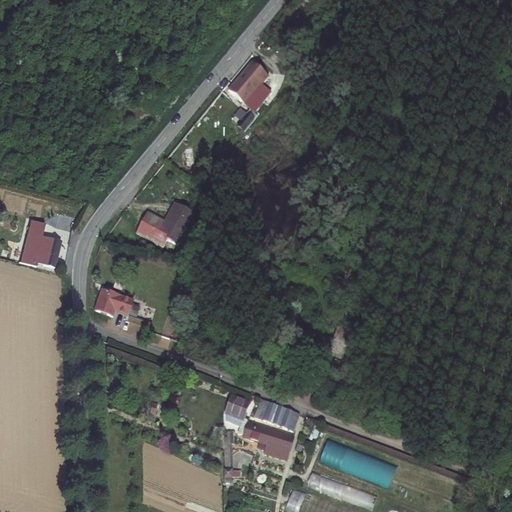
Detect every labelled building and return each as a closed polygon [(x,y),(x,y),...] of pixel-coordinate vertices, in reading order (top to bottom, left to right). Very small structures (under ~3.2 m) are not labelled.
[(244,72),(260,85),(266,77),(250,64),(244,72)] [(260,85),(244,72),(226,94),(242,107),(260,85)] [(39,217),(52,221),(57,207),(43,202),(39,217)] [(136,235),(159,248),(163,241),(171,246),(187,216),(169,206),(160,223),(147,216),(136,235)] [(62,241),(41,235),(31,266),(39,268),(40,264),(54,268),(62,241)] [(102,295),(95,317),(111,322),(113,316),(129,321),(134,307),(102,295)] [(333,334),(329,354),(345,358),(350,338),(333,334)] [(234,406),(228,424),(228,429),(237,432),(239,425),(246,428),(251,413),(234,406)] [(293,441),(299,425),(261,410),(255,426),(293,441)] [(224,454),(232,455),(232,433),(224,433),(224,454)] [(270,440),(249,433),(244,446),(266,454),(270,440)] [(326,433),(321,447),(385,474),(391,459),(326,433)] [(293,448),(270,440),(266,454),(289,461),(293,448)] [(313,469),(379,491),(384,476),(318,455),(313,469)] [(400,457),(393,477),(454,498),(461,478),(400,457)] [(233,477),(240,477),(241,470),(224,469),(224,482),(233,483),(233,477)] [(372,510),(377,496),(311,473),(306,488),(372,510)] [(386,495),(432,511),(452,511),(455,504),(391,481),(386,495)] [(354,511),(292,491),(284,511),(354,511)]
